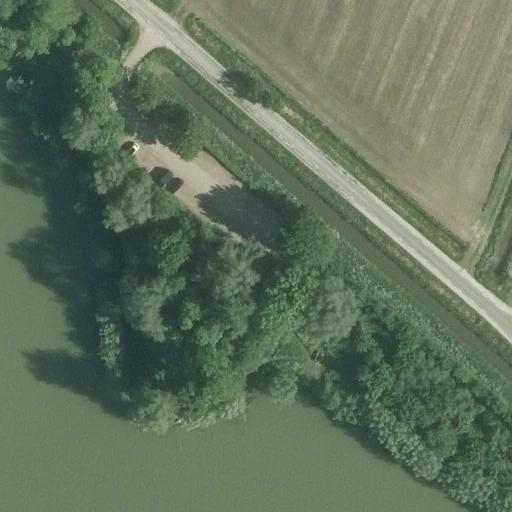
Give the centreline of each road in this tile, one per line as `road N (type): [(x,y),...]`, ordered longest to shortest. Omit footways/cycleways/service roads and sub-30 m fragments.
road 1 (unclassified): [(511,318),(133,0)]
road 2 (track): [(162,24),(131,60),(122,88),(292,248)]
